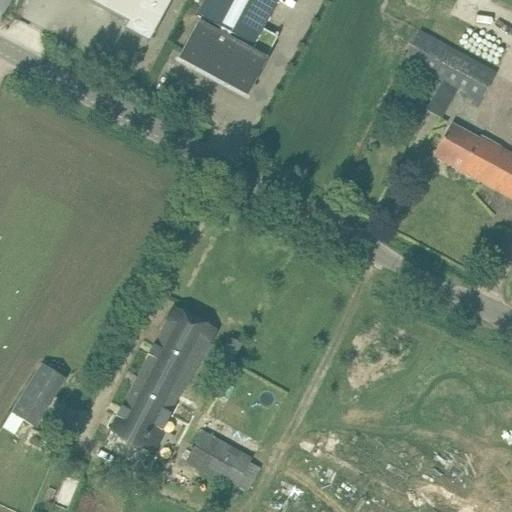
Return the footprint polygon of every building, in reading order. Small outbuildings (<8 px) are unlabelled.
[(90,0),(89,3),(152,37),(171,0),(90,0)] [(277,0),(206,0),(197,17),(202,19),(183,53),(217,72),(217,70),(224,74),(223,75),(249,89),(277,38),(261,29),(277,0)] [(496,73),(420,30),(402,61),(441,82),(426,109),(440,118),(457,90),(466,95),(463,100),(476,108),(496,73)] [(401,91),(401,103),(411,103),(411,91),(401,91)] [(452,123),(443,138),(433,156),(511,199),(511,152),(482,135),(480,139),(452,123)] [(215,331),(174,311),(113,431),(147,448),(156,431),(161,434),(194,368),(196,369),(215,331)] [(231,362),(241,345),(229,338),(219,355),(231,362)] [(41,363),(11,412),(36,427),(66,378),(41,363)] [(185,463),(203,474),(234,491),(251,457),(203,430),(185,463)]
